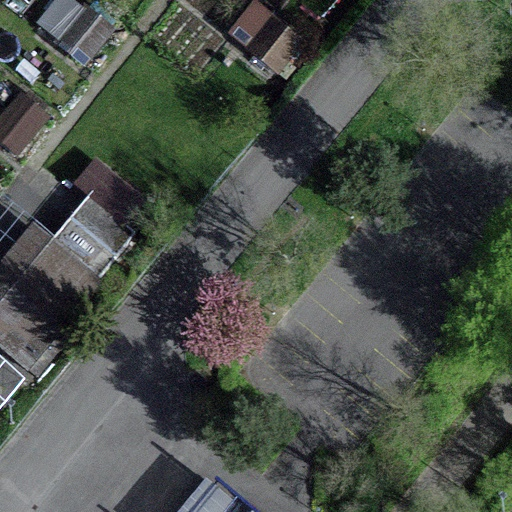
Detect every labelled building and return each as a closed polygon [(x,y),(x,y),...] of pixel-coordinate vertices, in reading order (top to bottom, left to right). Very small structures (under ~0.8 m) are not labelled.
[(89,67),(117,30),(75,0),(59,0),(38,30),(89,67)] [(254,1),(227,35),(279,75),(306,41),(254,1)] [(0,118),(0,144),(19,159),(50,118),(45,114),(50,107),(30,91),(24,98),(19,94),(0,118)] [(1,261),(0,262),(0,347),(27,369),(157,210),(97,161),(77,185),(90,195),(53,242),(31,224),(1,261)] [(243,511),(206,481),(180,511),(243,511)]
